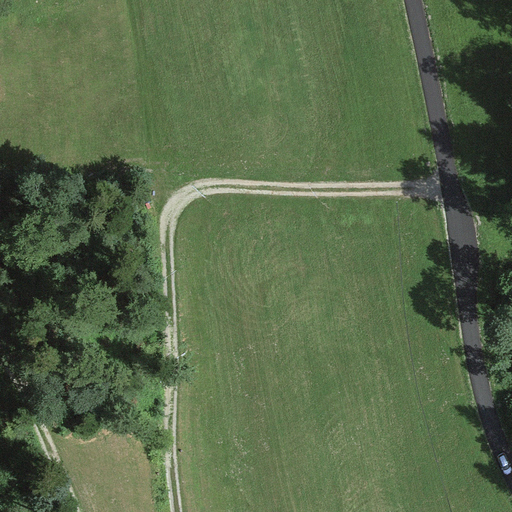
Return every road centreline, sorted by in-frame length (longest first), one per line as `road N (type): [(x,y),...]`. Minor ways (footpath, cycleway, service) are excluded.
road 1 (track): [(177,511),(167,219),(179,199),(198,191),(451,189)]
road 2 (residential): [(511,474),(480,382),(413,0)]
road 3 (track): [(0,362),(73,511)]
